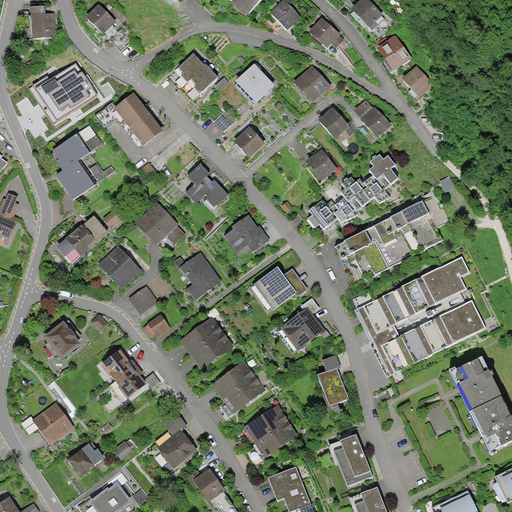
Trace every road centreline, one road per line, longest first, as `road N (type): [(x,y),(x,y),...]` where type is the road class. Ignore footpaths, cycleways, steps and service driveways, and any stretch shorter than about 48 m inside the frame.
road 1 (residential): [(408,511),(353,348),(309,258),(184,122),(127,74)]
road 2 (residential): [(127,74),(183,34),(218,26),(318,54),(384,95),(392,92),(491,215)]
road 3 (residential): [(256,511),(230,458),(127,326),(103,308),(27,287)]
road 4 (residential): [(13,0),(1,88),(47,211),(27,287)]
road 5 (residential): [(0,398),(7,433),(59,511)]
